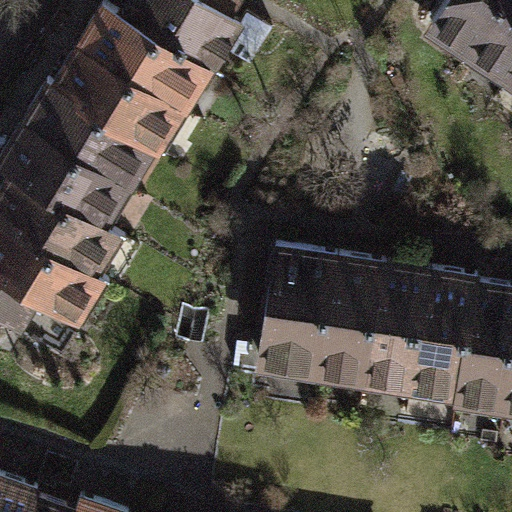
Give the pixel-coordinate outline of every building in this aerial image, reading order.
[(94,268),(242,26),(199,0),(105,0),(0,172),(0,273),(40,298),(81,323),(109,277),(94,268)] [(199,0),(242,26),(257,0),(199,0)] [(511,0),(454,0),(432,34),(511,84),(511,0)] [(511,411),(511,278),(366,254),(309,244),(278,239),(255,368),(511,411)] [(40,298),(0,273),(0,329),(15,339),(40,298)] [(138,511),(139,511),(87,493),(82,510),(36,495),(39,485),(0,472),(0,511),(138,511)]
